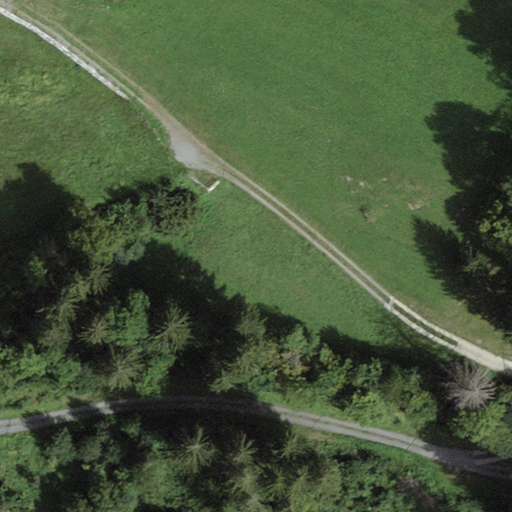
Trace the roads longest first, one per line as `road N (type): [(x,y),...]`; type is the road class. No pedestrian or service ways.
road 1 (track): [(511,366),(411,320),(62,30),(7,0)]
road 2 (track): [(0,429),(99,408),(245,396),(408,440),(461,463)]
